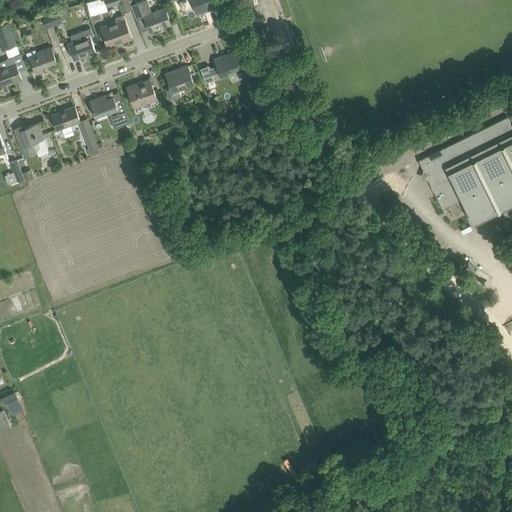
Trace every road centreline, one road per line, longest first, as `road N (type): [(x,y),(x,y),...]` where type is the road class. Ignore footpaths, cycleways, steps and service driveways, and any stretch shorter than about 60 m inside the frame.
road 1 (unclassified): [(511,349),(332,168),(271,10)]
road 2 (residential): [(271,10),(0,110)]
